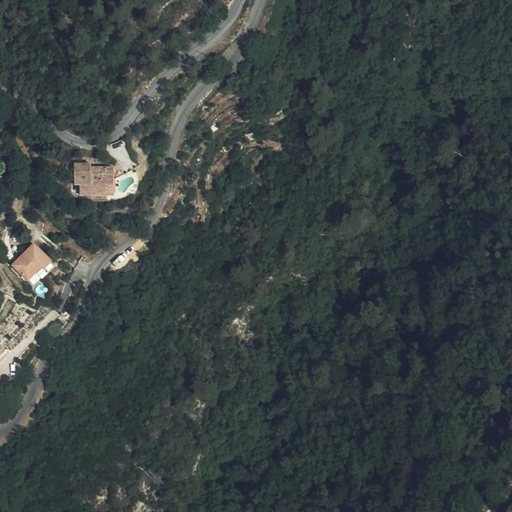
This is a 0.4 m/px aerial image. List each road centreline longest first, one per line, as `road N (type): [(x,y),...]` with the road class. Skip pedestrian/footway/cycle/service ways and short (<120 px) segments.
road 1 (unclassified): [(0,428),(87,316),(101,264),(149,225),(163,201),(173,134),(192,98),(229,65),(261,0)]
road 2 (unclassified): [(0,95),(27,99),(64,137),(105,142),(173,67),(227,26),(238,0)]
